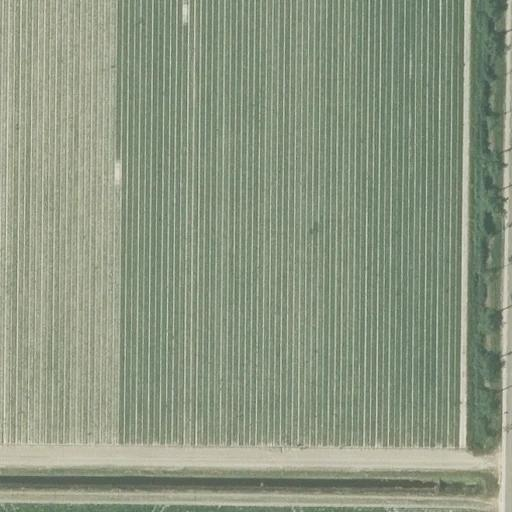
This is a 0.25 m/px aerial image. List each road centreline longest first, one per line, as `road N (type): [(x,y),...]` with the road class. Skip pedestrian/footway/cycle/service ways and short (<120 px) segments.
road 1 (unknown): [(510,458),(0,456)]
road 2 (unclassified): [(510,511),(511,354)]
